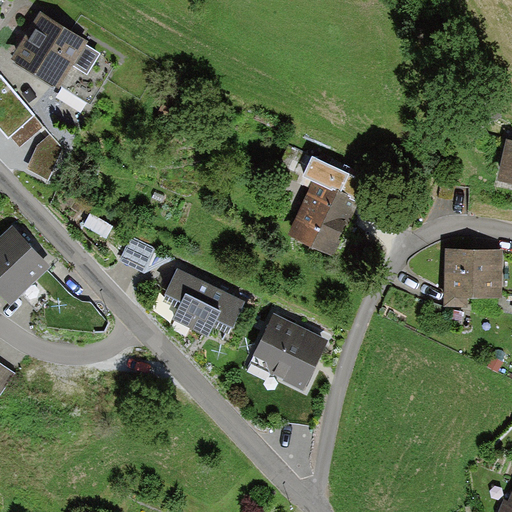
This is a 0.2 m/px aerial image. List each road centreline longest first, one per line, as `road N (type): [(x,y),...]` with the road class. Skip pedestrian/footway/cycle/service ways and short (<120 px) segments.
road 1 (residential): [(307,498),(317,487),(354,338),(397,256),(445,226),(511,230)]
road 2 (residential): [(307,498),(141,328)]
road 3 (residential): [(141,328),(0,176)]
road 4 (residential): [(0,324),(45,351),(77,355),(106,350),(141,328)]
